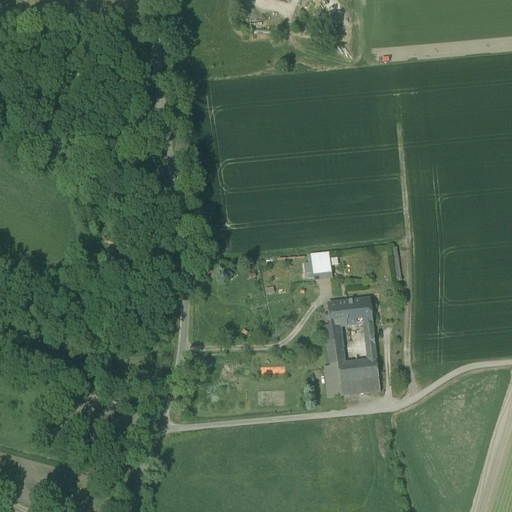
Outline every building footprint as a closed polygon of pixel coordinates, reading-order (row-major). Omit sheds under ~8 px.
[(389,74),(185,93),(200,254),(403,236),(389,74)] [(328,256),(311,258),(312,265),(314,279),(314,281),(331,279),(328,256)] [(314,279),(312,265),(305,266),(307,280),(314,279)] [(369,301),(347,303),(350,327),(364,325),(372,324),(369,301)] [(347,303),(328,306),(331,329),(325,329),(328,352),(343,350),(340,328),(350,327),(347,303)] [(372,324),(364,325),(366,340),(374,339),(372,324)] [(374,339),(366,340),(366,347),(368,362),(377,360),(374,339)] [(343,350),(328,352),(330,367),(338,366),(338,365),(345,364),(343,350)] [(345,364),(338,365),(338,366),(341,394),(380,390),(377,360),(368,362),(345,364)] [(330,367),(325,368),(330,399),(342,398),(341,394),(338,366),(330,367)]
